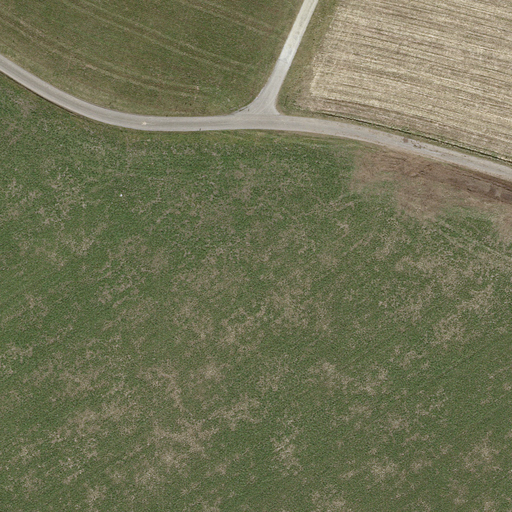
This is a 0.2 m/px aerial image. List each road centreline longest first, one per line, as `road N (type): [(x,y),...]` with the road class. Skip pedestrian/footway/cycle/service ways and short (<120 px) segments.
road 1 (track): [(0,61),(59,97),(122,119),(304,123),(511,173)]
road 2 (track): [(257,121),(312,0)]
